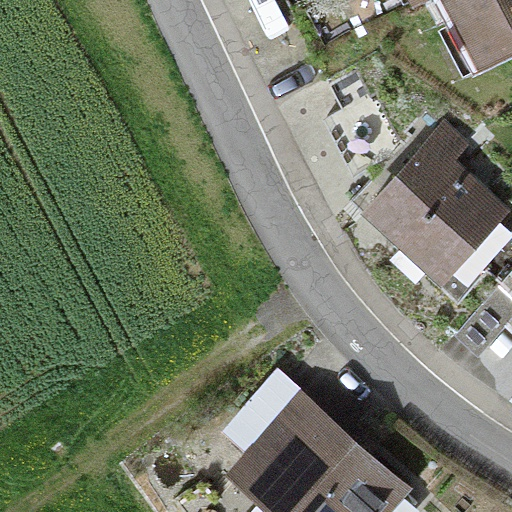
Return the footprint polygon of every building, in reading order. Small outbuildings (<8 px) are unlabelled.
[(511,0),(453,0),(487,63),(511,49),(511,0)] [(344,11),(303,32),(310,45),(320,67),(324,75),(365,55),(344,11)] [(371,90),(325,113),(352,171),(399,148),(371,90)] [(474,147),(446,122),(370,206),(433,263),(424,272),(457,303),(511,242),(511,221),(454,169),(474,147)] [(511,309),(496,293),(459,328),(479,349),(511,316),(511,309)] [(377,511),(400,487),(279,381),(235,430),(258,450),(243,467),(294,511),(377,511)]
